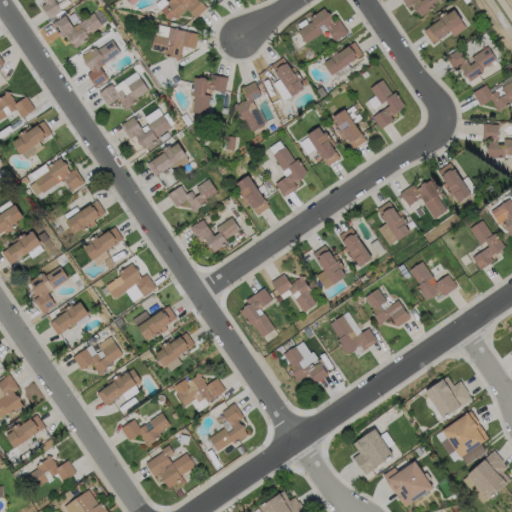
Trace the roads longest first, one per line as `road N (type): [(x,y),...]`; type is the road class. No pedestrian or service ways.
road 1 (residential): [(351,511),(0,5)]
road 2 (residential): [(511,294),(192,511)]
road 3 (residential): [(195,297),(445,122)]
road 4 (residential): [(0,312),(137,511)]
road 5 (residential): [(364,0),(445,122)]
